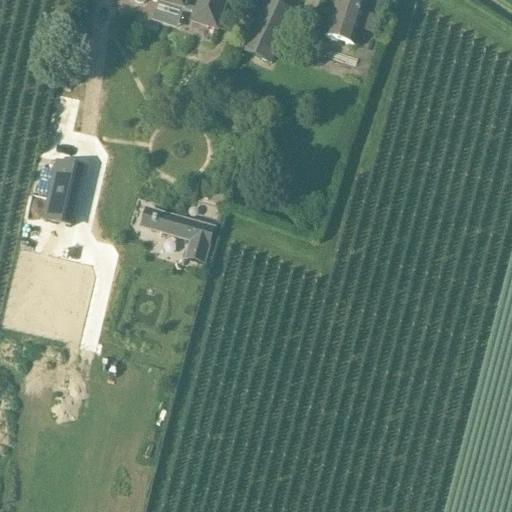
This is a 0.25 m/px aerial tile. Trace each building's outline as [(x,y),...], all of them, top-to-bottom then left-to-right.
[(131,0),(133,3),(136,6),(140,7),(144,6),(146,4),(148,1),(193,15),(191,23),(215,30),(225,0),(224,0),(131,0)] [(266,0),(241,53),(270,67),(295,14),(266,0)] [(336,0),(324,39),(354,48),(360,32),(375,36),(380,20),(365,15),(369,0),(336,0)] [(80,190),(85,169),(57,163),(43,223),(71,229),(76,208),(49,201),(53,184),(80,190)] [(157,215),(152,233),(191,244),(186,261),(204,266),(214,231),(157,215)]
